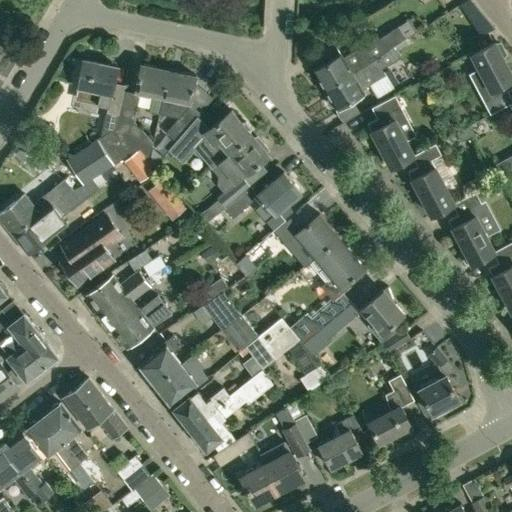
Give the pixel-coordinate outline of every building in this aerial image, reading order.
[(406,22),(414,34),(420,30),(413,18),(406,22)] [(314,69),(326,88),(396,45),(406,39),(398,27),(379,40),(377,37),(344,58),(341,53),(314,69)] [(490,113),(511,101),(511,98),(508,90),(511,88),(511,74),(503,56),(505,53),(500,43),(496,44),(495,42),(471,54),(494,97),(484,102),(490,113)] [(396,45),(326,88),(329,94),(327,97),(328,100),(330,103),(332,105),(336,105),(337,107),(364,91),(370,86),(387,76),(382,68),(402,55),(396,45)] [(108,111),(120,113),(124,92),(126,83),(116,81),(119,65),(84,58),(76,98),(109,105),(108,111)] [(160,112),(170,68),(142,62),(136,90),(154,94),(150,110),(160,112)] [(170,68),(160,112),(171,114),(180,116),(166,132),(176,141),(197,117),(199,114),(189,106),(190,101),(191,102),(197,74),(170,68)] [(124,92),(120,113),(116,129),(116,131),(128,134),(140,148),(149,159),(152,144),(153,141),(134,121),(140,95),(124,92)] [(390,166),(414,154),(391,111),(401,106),(395,94),(371,107),(377,118),(367,123),(390,166)] [(511,101),(490,113),(490,114),(511,102),(511,103),(511,101)] [(226,156),(252,134),(250,132),(252,127),(246,120),(241,121),(232,111),(233,110),(232,109),(208,129),(204,126),(206,124),(197,117),(176,141),(169,149),(183,160),(195,146),(213,167),(226,156)] [(32,117),(26,128),(40,135),(46,138),(52,127),(42,122),(32,117)] [(457,133),(462,142),(474,135),(469,125),(456,131),(457,133)] [(115,163),(140,148),(128,134),(116,131),(116,129),(99,140),(114,162),(115,163)] [(218,213),(250,185),(243,177),(247,173),(270,154),(269,153),(268,153),(267,151),(269,148),(264,142),(260,144),(252,134),(226,156),(213,167),(220,175),(220,176),(219,183),(225,191),(218,197),(219,199),(211,205),(218,213)] [(114,162),(99,140),(70,158),(85,181),(114,162)] [(431,214),(454,202),(431,159),(441,153),(435,142),(414,154),(390,166),(412,155),(418,166),(408,171),(431,214)] [(152,144),(149,159),(155,166),(164,155),(152,144)] [(508,170),(503,159),(492,165),(498,176),(508,170)] [(274,229),(286,218),(285,217),(293,210),(288,203),(302,191),(284,171),(255,196),(261,203),(264,200),(275,213),(266,220),(274,229)] [(57,198),(73,188),(64,177),(32,203),(24,193),(0,211),(0,217),(12,233),(57,198)] [(28,253),(55,231),(47,221),(68,204),(71,208),(99,187),(93,178),(84,182),(73,188),(57,198),(12,233),(28,253)] [(148,190),(156,199),(170,188),(162,179),(148,190)] [(250,185),(218,213),(225,207),(233,217),(253,201),(244,191),(250,186),(250,185)] [(471,262),(494,250),(472,207),(481,202),(475,190),(454,202),(431,214),(431,215),(452,203),(458,214),(448,219),(463,248),(460,251),(466,261),(470,261),(471,262)] [(337,238),(340,237),(319,212),(296,232),(316,256),(337,238)] [(82,245),(61,260),(77,283),(113,257),(105,246),(121,235),(106,213),(75,235),(82,245)] [(334,299),(342,292),(352,284),(349,281),(365,267),(354,254),(352,256),(337,238),(316,256),(332,275),(321,284),(334,299)] [(511,310),(511,309),(511,255),(511,254),(511,240),(494,250),(471,262),(471,263),(493,251),(498,262),(488,267),(511,310)] [(214,259),(222,254),(215,243),(201,252),(204,256),(208,263),(214,259)] [(149,274),(166,263),(161,254),(143,265),(149,274)] [(224,266),(235,283),(243,278),(230,259),(228,255),(220,260),(224,266)] [(173,273),(166,263),(149,274),(156,285),(173,273)] [(101,311),(144,276),(138,269),(120,282),(113,273),(87,293),(101,311)] [(113,328),(140,308),(133,298),(150,284),(144,276),(101,311),(113,328)] [(200,291),(207,300),(223,289),(227,286),(221,277),(200,291)] [(383,340),(399,329),(393,322),(404,313),(390,297),(393,294),(390,287),(384,289),(383,288),(362,307),(373,320),(368,324),(382,341),(383,340)] [(221,328),(241,313),(223,290),(201,305),(221,328)] [(171,311),(164,302),(158,294),(140,308),(113,328),(127,345),(171,311)] [(319,329),(328,340),(360,313),(350,302),(319,329)] [(0,344),(8,355),(27,379),(58,355),(24,312),(13,321),(3,308),(0,309),(0,344)] [(244,347),(259,335),(241,313),(221,328),(240,350),(244,347)] [(303,342),(319,329),(311,318),(307,313),(291,327),(303,342)] [(259,335),(277,357),(300,339),(282,317),(259,335)] [(399,329),(383,340),(390,351),(411,338),(403,326),(399,329)] [(155,383),(181,362),(172,350),(181,342),(174,333),(153,350),(154,352),(140,363),(147,372),(147,376),(150,380),(154,381),(155,383)] [(262,369),(277,357),(259,335),(244,347),(262,369)] [(0,399),(19,386),(0,361),(0,360),(8,355),(0,344),(0,399)] [(438,365),(447,358),(436,346),(428,353),(438,365)] [(186,390),(187,392),(208,376),(201,368),(205,365),(195,352),(181,363),(181,362),(155,383),(157,385),(156,388),(160,393),(163,393),(171,402),(186,390)] [(308,391),(331,375),(322,364),(300,379),(308,391)] [(227,400),(190,428),(196,436),(196,440),(200,446),(204,446),(206,448),(230,430),(222,419),(247,400),(249,403),(274,385),(263,371),(230,395),(226,398),(227,400)] [(460,398),(446,373),(419,387),(433,412),(435,411),(437,413),(448,408),(446,405),(460,398)] [(402,404),(406,402),(413,398),(401,375),(389,382),(392,390),(387,393),(392,409),(370,420),(380,441),(382,440),(383,443),(394,437),(393,434),(412,424),(402,404)] [(113,437),(127,426),(89,376),(63,396),(87,427),(98,418),(113,437)] [(226,398),(230,395),(224,387),(207,400),(198,388),(175,407),(176,409),(176,413),(180,419),(184,419),(190,428),(227,400),(226,398)] [(52,405),(52,408),(44,414),(79,460),(80,460),(95,480),(103,473),(73,434),(81,427),(61,401),(59,403),(56,402),(52,405)] [(334,424),(339,433),(320,443),(332,466),(362,450),(351,428),(360,424),(354,413),(334,424)] [(29,423),(28,426),(27,427),(47,453),(55,447),(71,466),(79,460),(44,414),(36,420),(33,420),(29,423)] [(295,421),(304,437),(307,444),(318,438),(306,415),(295,421)] [(295,421),(283,428),(298,456),(310,449),(307,444),(304,437),(295,421)] [(41,454),(34,444),(21,429),(1,444),(36,490),(37,488),(46,499),(56,491),(47,480),(43,484),(28,464),(41,454)] [(254,443),(247,431),(213,454),(220,465),(254,443)] [(28,495),(36,490),(1,444),(0,445),(0,484),(1,486),(13,476),(28,495)] [(265,462),(280,490),(304,477),(290,449),(265,462)] [(125,480),(143,465),(136,455),(117,470),(125,480)] [(255,503),(280,490),(265,462),(240,475),(255,503)] [(131,489),(133,487),(150,475),(143,465),(125,480),(127,483),(131,489)] [(133,487),(143,499),(161,484),(153,473),(150,475),(133,487)] [(112,503),(107,498),(102,490),(83,505),(88,511),(103,511),(113,504),(112,503)] [(477,511),(492,511),(484,495),(472,501),(476,509),(477,511)] [(0,511),(15,511),(3,496),(0,498),(0,511)] [(477,511),(476,509),(470,511),(466,511),(461,502),(442,511),(477,511)]
